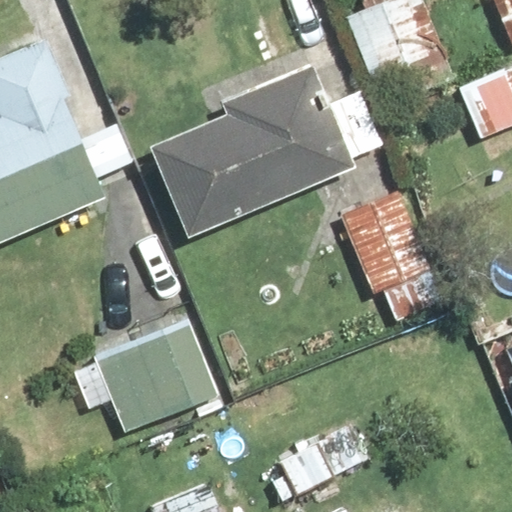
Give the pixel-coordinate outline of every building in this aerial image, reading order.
[(365,0),(370,12),(350,19),(374,78),(437,53),(416,0),(365,0)] [(0,244),(102,201),(33,41),(0,54),(0,244)] [(149,49),(109,65),(137,134),(177,117),(149,49)] [(511,65),(465,83),(483,135),(511,124),(511,65)] [(308,91),(139,163),(173,241),(341,170),(308,91)] [(404,192),(342,223),(379,298),(441,267),(404,192)] [(118,404),(127,429),(222,397),(193,312),(98,345),(103,359),(80,367),(96,412),(118,404)] [(280,461),(295,492),(377,454),(363,423),(280,461)] [(148,507),(150,511),(224,511),(210,480),(148,507)]
